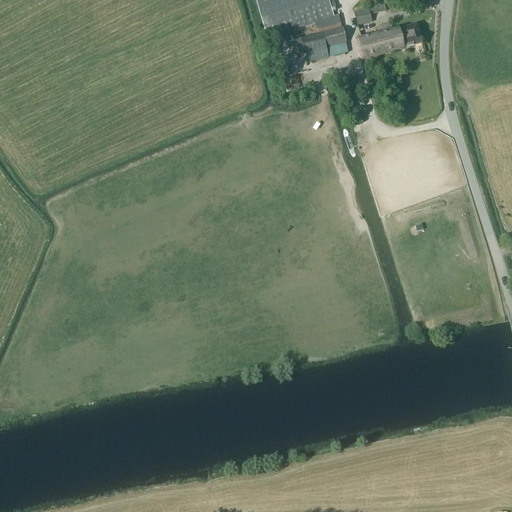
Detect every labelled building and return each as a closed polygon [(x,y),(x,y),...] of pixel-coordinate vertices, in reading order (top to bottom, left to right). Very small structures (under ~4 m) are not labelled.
[(253,0),(266,39),(333,17),(331,9),(328,2),(327,0),(253,0)] [(353,12),(357,26),(372,23),(368,8),(353,12)] [(317,36),(341,30),(338,16),(314,24),(317,36)] [(356,40),(361,60),(403,50),(403,49),(422,45),(420,36),(418,36),(416,25),(398,30),(356,40)] [(301,40),(307,64),(348,54),(342,29),(301,40)] [(342,94),(359,88),(355,77),(338,83),(342,94)]
